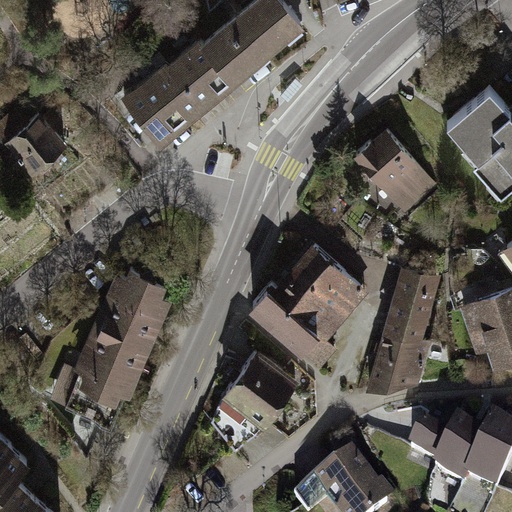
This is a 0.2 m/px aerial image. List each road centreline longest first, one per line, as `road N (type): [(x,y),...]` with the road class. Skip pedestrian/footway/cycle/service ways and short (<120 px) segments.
road 1 (residential): [(263,210),(192,183),(160,184),(0,313)]
road 2 (tertiary): [(434,0),(350,69),(295,136),(263,210)]
road 3 (tertiary): [(225,295),(128,511)]
road 4 (residential): [(342,410),(319,375),(225,295)]
road 5 (residential): [(214,511),(342,410)]
road 6 (residential): [(342,410),(389,390),(485,384)]
